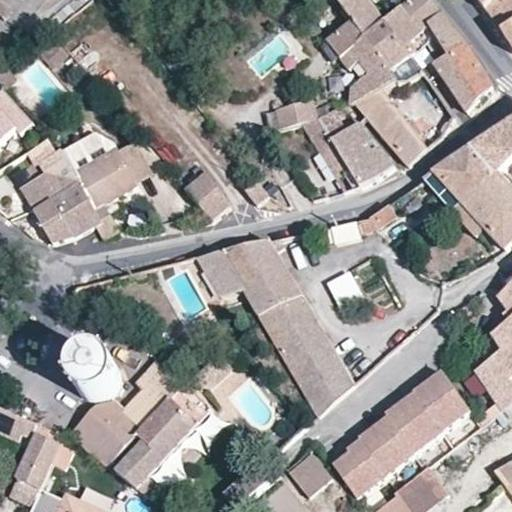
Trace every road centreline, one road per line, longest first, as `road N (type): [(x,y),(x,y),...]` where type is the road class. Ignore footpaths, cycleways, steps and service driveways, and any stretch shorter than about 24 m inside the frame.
road 1 (residential): [(57,271),(369,204),(511,105)]
road 2 (residential): [(324,435),(511,258)]
road 3 (unknown): [(376,250),(398,283),(430,301),(480,286)]
